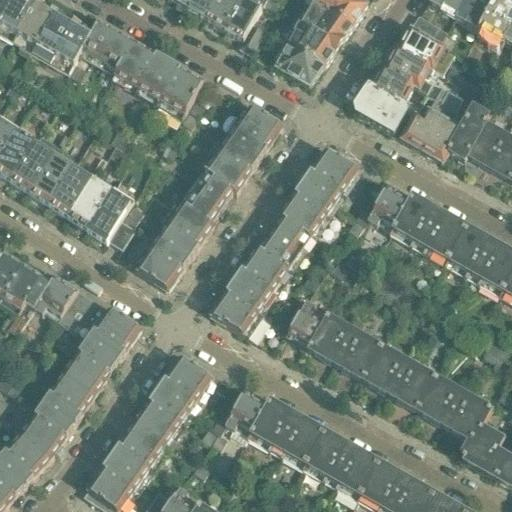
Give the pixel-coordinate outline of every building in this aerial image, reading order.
[(0,41),(6,46),(14,50),(37,7),(31,3),(31,4),(23,0),(16,0),(0,30),(0,41)] [(0,0),(0,30),(16,0),(0,0)] [(171,0),(169,5),(188,15),(196,0),(171,0)] [(206,26),(220,0),(196,0),(188,15),(206,26)] [(220,0),(206,26),(225,36),(243,3),(244,0),(220,0)] [(244,0),(243,3),(225,36),(244,47),(252,32),(255,27),(264,10),(267,5),(258,0),(244,0)] [(348,0),(306,0),(304,4),(314,9),(354,32),(363,18),(364,18),(369,11),(351,1),(348,0)] [(435,0),(429,9),(455,24),(468,0),(435,0)] [(468,0),(455,24),(478,38),(499,0),(468,0)] [(511,0),(499,0),(478,38),(502,51),(504,47),(511,32),(511,0)] [(268,4),(267,5),(264,10),(274,16),(278,9),(268,4)] [(37,7),(14,50),(20,53),(32,60),(55,18),(44,12),(45,11),(37,7)] [(314,9),(301,30),(340,52),(345,45),(354,32),(314,9)] [(32,60),(51,71),(75,29),(68,24),(67,25),(55,18),(32,60)] [(410,36),(438,52),(445,41),(446,38),(420,22),(412,34),(410,36)] [(262,31),(255,27),(252,32),(260,36),(262,31)] [(299,28),(286,50),(325,73),(326,73),(325,72),(335,59),(340,52),(301,30),(299,28)] [(76,71),(83,59),(93,40),(81,33),(82,32),(75,29),(51,71),(69,81),(69,80),(70,81),(76,71)] [(83,59),(98,68),(116,39),(99,29),(93,40),(83,59)] [(252,60),(264,38),(252,32),(244,47),(240,54),(252,60)] [(398,54),(397,55),(431,75),(438,80),(450,59),(448,58),(438,52),(410,36),(409,38),(406,42),(404,48),(400,55),(398,54)] [(98,68),(117,79),(135,49),(116,39),(98,68)] [(445,41),(438,52),(448,58),(450,59),(450,58),(448,57),(454,46),(445,41)] [(115,82),(132,92),(152,59),(135,49),(117,79),(115,82)] [(325,73),(286,50),(285,49),(276,64),(272,71),(311,94),(325,73)] [(384,74),(384,75),(419,96),(427,99),(431,92),(423,88),(431,75),(397,55),(396,57),(392,62),(390,67),(386,75),(384,74)] [(132,92),(150,102),(169,69),(152,59),(132,92)] [(475,73),(485,79),(489,71),(479,66),(475,73)] [(169,69),(150,102),(148,106),(160,112),(162,109),(185,122),(183,125),(193,130),(201,116),(192,111),(193,108),(204,89),(169,69)] [(76,71),(70,81),(77,85),(83,75),(76,71)] [(369,95),(408,117),(415,121),(419,115),(421,111),(408,104),(414,93),(419,96),(384,75),(382,78),(378,83),(377,87),(372,96),(369,95)] [(13,84),(21,90),(25,85),(17,79),(13,84)] [(402,146),(423,158),(456,100),(442,92),(429,117),(428,116),(423,125),(416,121),(412,129),(402,146)] [(394,141),(402,146),(412,129),(404,125),(408,117),(369,95),(356,114),(357,121),(371,129),(394,141)] [(443,169),(449,159),(464,134),(463,133),(454,128),(454,130),(451,128),(456,119),(455,118),(462,103),(456,100),(423,158),(443,169)] [(462,168),(463,168),(489,123),(474,114),(463,133),(464,134),(449,159),(463,167),(462,168)] [(233,132),(223,146),(259,168),(283,134),(250,115),(249,116),(236,134),(233,132)] [(0,164),(19,134),(0,122),(0,164)] [(468,160),(489,172),(509,136),(505,134),(502,139),(485,129),(489,123),(463,168),(464,169),(465,167),(464,167),(468,160)] [(35,142),(40,145),(46,134),(41,131),(35,142)] [(0,180),(12,188),(36,152),(38,147),(30,142),(32,139),(21,132),(19,134),(0,164),(0,180)] [(489,172),(510,184),(511,180),(511,144),(511,141),(511,137),(509,136),(489,172)] [(112,149),(116,151),(125,157),(131,149),(117,140),(112,149)] [(204,180),(233,199),(236,201),(259,168),(223,146),(217,155),(221,157),(204,180)] [(135,163),(125,157),(116,151),(110,161),(129,173),(135,163)] [(12,188),(31,200),(54,163),(57,159),(48,153),(45,158),(36,152),(12,188)] [(163,159),(172,164),(176,157),(167,152),(163,159)] [(326,158),(303,190),(338,214),(345,203),(342,201),(348,192),(359,177),(326,158)] [(31,200),(51,213),(75,177),(78,171),(68,166),(65,170),(54,163),(31,200)] [(51,213),(69,225),(96,183),(87,177),(84,182),(75,177),(51,213)] [(193,197),(182,212),(211,230),(218,220),(221,222),(229,211),(226,208),(233,199),(204,180),(193,197)] [(87,237),(88,237),(115,195),(96,183),(69,225),(87,236),(87,237)] [(279,223),(283,226),(311,245),(327,222),(330,225),(338,214),(303,190),(279,223)] [(392,237),(393,237),(412,207),(388,193),(380,207),(370,224),(364,219),(351,236),(358,241),(367,228),(377,234),(379,230),(392,238),(392,237)] [(107,250),(108,248),(131,213),(135,207),(115,195),(88,237),(107,250)] [(414,249),(425,255),(443,225),(412,207),(393,237),(412,248),(409,253),(411,255),(414,249)] [(164,230),(155,243),(190,267),(214,232),(211,230),(182,212),(168,233),(164,230)] [(131,213),(108,248),(121,256),(122,256),(136,236),(131,232),(140,219),(131,213)] [(428,257),(447,268),(465,237),(464,237),(443,225),(425,255),(422,261),(424,262),(428,257)] [(267,248),(260,257),(288,277),(311,245),(283,226),(275,236),(272,234),(264,245),(267,248)] [(470,281),(479,286),(498,256),(466,238),(466,237),(465,237),(447,268),(468,280),(464,285),(467,286),(470,281)] [(190,267),(155,243),(149,253),(152,255),(137,276),(136,277),(165,296),(166,295),(171,294),(171,295),(190,267)] [(257,255),(233,290),(269,313),(277,302),(273,300),(288,277),(260,257),(257,255)] [(482,287),(500,298),(511,279),(511,264),(498,256),(479,286),(476,292),(478,293),(482,287)] [(0,303),(2,304),(22,273),(19,271),(18,269),(14,266),(11,266),(4,261),(0,267),(0,303)] [(34,316),(56,283),(46,276),(41,285),(32,279),(32,277),(27,274),(25,275),(22,273),(2,304),(0,306),(0,309),(18,320),(14,326),(8,336),(17,342),(34,316)] [(511,279),(500,298),(511,304),(511,279)] [(305,289),(314,295),(313,295),(322,300),(327,294),(309,282),(305,289)] [(65,289),(56,283),(34,316),(42,322),(45,319),(57,328),(58,328),(79,298),(65,289)] [(375,301),(390,309),(398,294),(384,286),(375,301)] [(269,313),(233,290),(213,319),(214,320),(215,324),(214,325),(244,342),(258,321),(261,323),(269,313)] [(94,337),(109,316),(79,298),(58,328),(69,336),(83,346),(91,335),(94,337)] [(309,356),(309,357),(328,325),(327,324),(314,316),(316,313),(307,308),(298,322),(292,319),(282,337),(290,341),(288,344),(289,345),(289,344),(309,356)] [(109,316),(94,337),(91,335),(83,346),(118,371),(139,341),(138,340),(137,335),(138,335),(109,316)] [(430,331),(445,340),(453,325),(438,317),(430,331)] [(2,333),(8,336),(14,326),(9,323),(2,333)] [(311,357),(332,369),(349,337),(352,332),(349,331),(347,336),(328,325),(309,357),(310,357),(311,357)] [(58,328),(57,328),(52,335),(64,343),(69,336),(58,328)] [(363,387),(364,387),(382,356),(362,344),(365,340),(362,338),(360,343),(349,337),(332,369),(363,386),(363,387)] [(79,360),(64,381),(96,402),(118,371),(83,346),(75,357),(79,360)] [(484,363),(499,371),(507,356),(493,348),(484,363)] [(365,387),(386,399),(404,368),(407,364),(405,362),(402,367),(382,356),(364,387),(365,388),(365,387)] [(1,373),(9,377),(16,367),(8,362),(1,373)] [(180,365),(157,398),(191,423),(200,411),(196,409),(214,382),(206,376),(186,364),(180,365)] [(418,418),(419,418),(437,387),(419,377),(422,372),(420,371),(417,376),(404,368),(386,399),(418,417),(418,418)] [(48,397),(39,410),(74,434),(96,402),(64,381),(51,399),(48,397)] [(0,384),(0,392),(13,401),(17,395),(0,383),(0,384)] [(440,430),(457,398),(460,394),(458,392),(455,397),(437,387),(419,418),(420,419),(420,418),(440,430)] [(500,404),(506,409),(511,402),(505,397),(500,404)] [(157,398),(134,431),(166,453),(181,432),(184,434),(191,423),(157,398)] [(250,441),(269,412),(270,411),(246,398),(236,415),(225,433),(233,437),(230,441),(245,450),(250,441)] [(440,430),(473,448),(481,435),(491,418),(472,407),(475,402),(473,401),(470,406),(457,398),(440,430)] [(35,422),(22,441),(52,465),(74,434),(39,410),(32,420),(35,422)] [(282,466),(285,461),(302,430),(269,412),(250,441),(270,452),(267,457),(282,466)] [(204,445),(219,455),(225,447),(219,442),(223,436),(215,430),(204,445)] [(285,461),(306,472),(323,442),(322,441),(322,442),(302,430),(285,461)] [(134,431),(111,465),(145,489),(153,477),(150,475),(166,453),(134,431)] [(495,484),(496,485),(507,464),(502,462),(505,457),(499,453),(505,442),(504,441),(501,446),(481,435),(473,448),(463,464),(462,464),(461,466),(463,466),(495,484)] [(2,456),(0,458),(0,471),(25,495),(52,465),(22,441),(6,459),(2,456)] [(327,485),(338,491),(356,461),(323,442),(324,442),(323,442),(306,472),(325,483),(322,489),(324,490),(327,485)] [(340,492),(360,503),(378,473),(377,472),(377,473),(356,461),(338,491),(335,496),(337,497),(340,492)] [(511,467),(507,464),(496,485),(497,485),(511,493),(511,467)] [(145,489),(111,465),(86,500),(88,506),(97,511),(123,511),(134,497),(137,500),(145,489)] [(195,474),(206,482),(210,475),(199,468),(195,474)] [(0,511),(8,511),(25,495),(0,471),(0,511)] [(398,511),(410,492),(379,474),(379,473),(378,473),(360,503),(375,511),(398,511)] [(248,484),(245,490),(258,499),(262,492),(248,484)] [(258,499),(245,490),(241,496),(254,505),(258,499)] [(427,511),(432,504),(431,503),(431,504),(410,492),(398,511),(427,511)] [(198,511),(187,504),(189,501),(180,494),(176,500),(168,495),(164,501),(159,498),(149,511),(198,511)]
